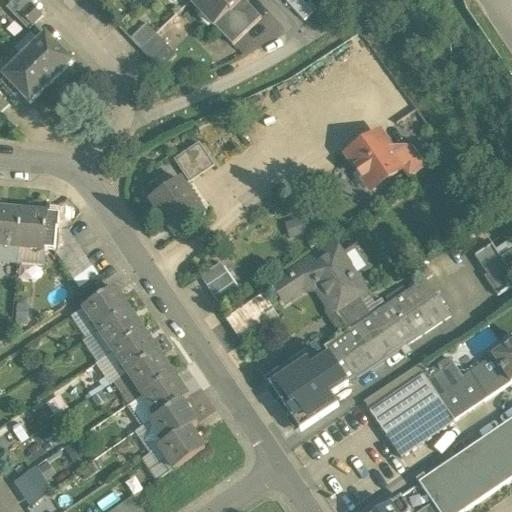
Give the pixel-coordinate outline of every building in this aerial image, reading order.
[(16,0),(13,3),(11,5),(22,16),(31,6),(24,0),(16,0)] [(243,2),(241,0),(193,0),(190,3),(201,14),(206,10),(219,23),(229,14),(229,15),(243,2)] [(243,2),(229,15),(229,14),(219,23),(214,28),(232,47),(260,20),(243,2)] [(42,18),(31,6),(22,16),(34,28),(42,18)] [(146,25),(130,41),(140,51),(156,35),(146,25)] [(156,35),(140,51),(160,72),(176,57),(156,35)] [(24,60),(51,87),(73,65),(47,38),(24,60)] [(24,60),(15,51),(10,56),(19,65),(24,60)] [(51,87),(24,60),(19,65),(5,79),(7,81),(2,85),(16,100),(21,95),(31,106),(51,87)] [(10,106),(0,95),(0,113),(1,115),(10,106)] [(380,136),(347,158),(370,192),(401,171),(403,170),(394,158),(380,136)] [(200,145),(176,162),(192,184),(216,167),(200,145)] [(410,147),(394,158),(403,170),(401,171),(408,181),(425,169),(410,147)] [(184,184),(170,194),(167,191),(151,202),(168,227),(173,224),(180,235),(207,217),(184,184)] [(21,213),(0,211),(0,249),(18,251),(21,213)] [(48,216),(21,213),(18,251),(45,252),(47,230),(48,216)] [(480,228),(463,240),(475,258),(493,247),(480,228)] [(58,231),(47,230),(45,252),(55,253),(58,231)] [(69,232),(58,231),(55,253),(74,240),(69,232)] [(74,240),(55,253),(61,262),(80,249),(74,240)] [(326,252),(325,254),(294,276),(303,290),(319,288),(349,332),(371,318),(358,298),(365,293),(341,257),(341,254),(340,251),(338,248),(336,247),(333,246),(330,247),(327,249),(326,252)] [(511,301),(511,276),(493,247),(475,258),(488,277),(507,305),(511,301)] [(18,251),(0,249),(0,263),(17,264),(18,251)] [(80,249),(61,262),(67,271),(86,258),(80,249)] [(86,258),(67,271),(73,279),(92,267),(86,258)] [(240,294),(220,264),(200,278),(220,307),(240,294)] [(92,267),(73,279),(79,289),(98,276),(92,267)] [(294,276),(278,286),(287,300),(303,290),(294,276)] [(507,305),(488,277),(485,279),(504,307),(507,305)] [(349,332),(324,349),(331,359),(330,359),(348,385),(449,318),(425,282),(371,318),(349,332)] [(113,290),(83,310),(98,332),(129,312),(113,290)] [(263,296),(226,321),(241,344),(264,328),(259,320),(273,311),(263,296)] [(129,312),(98,332),(113,354),(143,333),(129,312)] [(143,333),(113,354),(128,375),(158,355),(143,333)] [(511,346),(494,359),(511,384),(511,346)] [(158,355),(128,375),(142,397),(172,376),(158,355)] [(330,359),(314,370),(307,360),(269,386),(300,432),(338,407),(332,397),(348,385),(330,359)] [(511,385),(511,384),(494,359),(471,374),(489,401),(511,385)] [(471,374),(464,379),(451,360),(443,365),(457,385),(440,396),(457,423),(489,401),(471,374)] [(366,402),(371,410),(428,373),(423,365),(366,402)] [(443,365),(426,376),(440,396),(457,385),(443,365)] [(172,376),(142,397),(157,419),(181,403),(187,398),(172,376)] [(426,376),(372,412),(403,459),(457,423),(440,396),(426,376)] [(157,419),(150,424),(165,445),(190,428),(196,424),(181,403),(157,419)] [(511,421),(438,472),(463,511),(464,511),(511,480),(511,421)] [(165,445),(159,449),(174,471),(205,450),(190,428),(165,445)] [(205,450),(174,471),(187,491),(224,466),(211,447),(205,450)] [(159,449),(144,459),(159,481),(174,471),(159,449)] [(47,484),(58,477),(47,460),(36,466),(47,484)] [(28,506),(50,491),(34,467),(12,482),(28,506)] [(463,511),(438,472),(419,485),(432,505),(437,511),(463,511)] [(143,511),(134,497),(124,504),(129,511),(143,511)] [(401,497),(390,505),(395,511),(410,511),(411,511),(401,497)]
